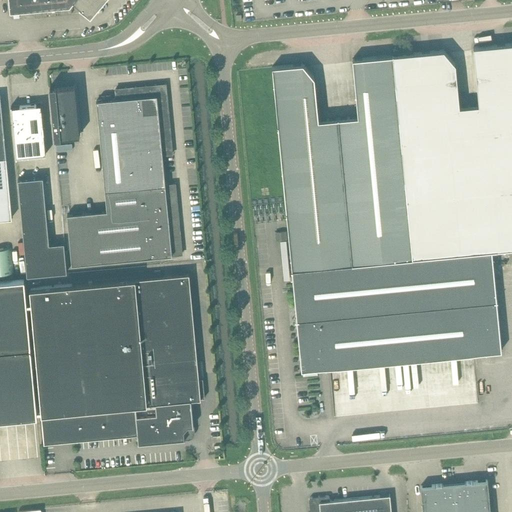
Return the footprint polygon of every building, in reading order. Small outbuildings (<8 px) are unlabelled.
[(9,0),(10,9),(70,3),(72,0),(74,0),(80,5),(90,13),(101,0),(9,0)] [(338,116),(338,118),(318,120),(314,77),(303,63),(272,66),(278,124),(277,124),(277,125),(278,125),(286,211),(285,211),(286,211),(292,268),(291,269),(292,269),(297,319),(295,319),(295,320),(298,320),(302,362),(304,361),(304,367),(302,367),(303,370),(317,368),(317,366),(321,365),(321,368),(501,351),(492,250),(511,247),(511,43),(473,47),(478,104),(459,106),(455,63),(443,50),(393,55),(393,54),(392,54),(393,55),(352,59),(358,116),(338,118),(338,116)] [(129,127),(99,130),(102,160),(162,155),(172,154),(166,84),(126,87),(129,127)] [(55,138),(55,137),(79,135),(75,85),(50,87),(50,86),(50,87),(55,138)] [(129,127),(126,87),(115,88),(116,98),(96,100),(99,130),(129,127)] [(0,218),(12,218),(0,96),(0,95),(0,218)] [(16,157),(46,154),(41,104),(12,107),(11,106),(16,158),(16,157)] [(165,184),(162,155),(102,160),(105,190),(135,187),(165,184)] [(43,177),(17,179),(27,276),(66,272),(64,243),(49,244),(43,177)] [(175,184),(165,184),(135,187),(138,222),(178,219),(175,184)] [(135,187),(105,190),(107,210),(67,214),(72,264),(182,254),(178,219),(138,222),(135,187)] [(44,442),(72,439),(137,433),(138,443),(185,438),(185,437),(184,437),(183,430),(188,426),(193,426),(191,399),(200,398),(204,398),(203,378),(199,378),(189,273),(30,288),(44,442)] [(24,281),(0,282),(0,419),(37,416),(24,281)] [(490,511),(487,479),(420,486),(421,496),(422,511),(490,511)] [(309,498),(309,500),(310,511),(391,511),(391,504),(390,494),(330,500),(329,498),(329,496),(327,495),(311,497),(309,498)]
